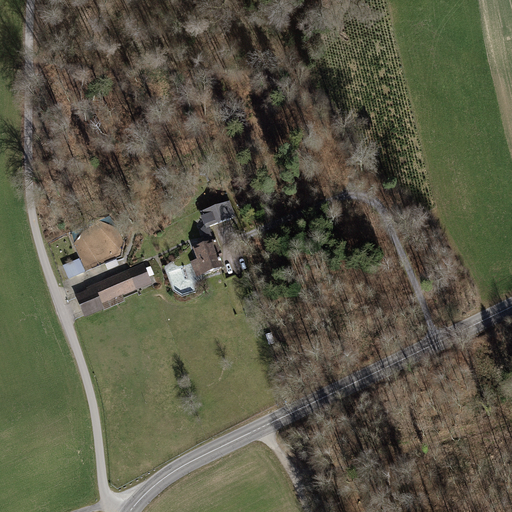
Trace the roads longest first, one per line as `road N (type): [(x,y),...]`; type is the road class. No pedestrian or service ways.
road 1 (track): [(122,511),(108,503),(89,391),(31,205),(31,0)]
road 2 (tertiary): [(129,511),(179,467),(511,305)]
road 3 (track): [(300,477),(487,425)]
